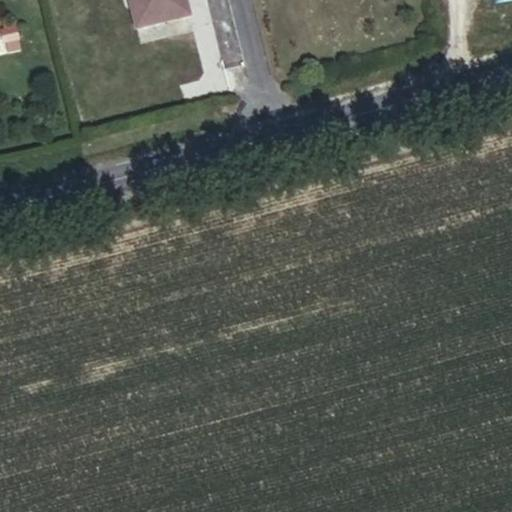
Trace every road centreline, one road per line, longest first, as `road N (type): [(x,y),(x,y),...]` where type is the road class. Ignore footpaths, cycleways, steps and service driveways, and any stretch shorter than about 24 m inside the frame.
road 1 (tertiary): [(0,206),(271,138)]
road 2 (tertiary): [(271,138),(511,73)]
road 3 (residential): [(271,138),(238,0)]
